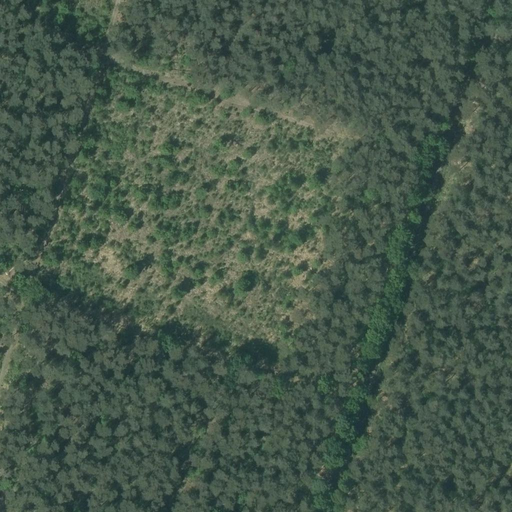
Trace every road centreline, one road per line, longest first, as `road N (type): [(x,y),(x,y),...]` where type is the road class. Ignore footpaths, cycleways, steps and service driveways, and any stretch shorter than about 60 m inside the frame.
road 1 (track): [(487,10),(329,511)]
road 2 (track): [(440,163),(102,51),(29,0)]
road 3 (track): [(0,383),(118,0)]
road 4 (track): [(364,402),(0,276)]
